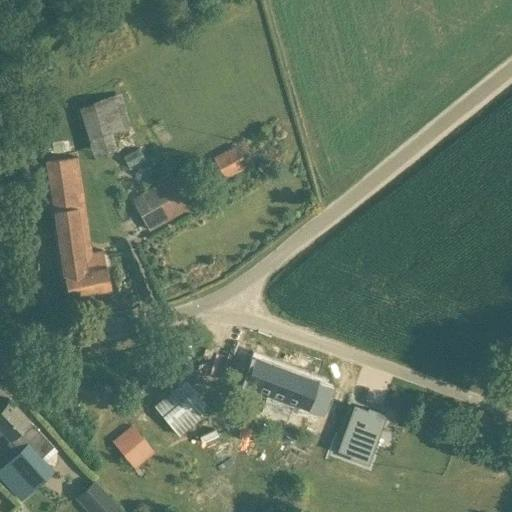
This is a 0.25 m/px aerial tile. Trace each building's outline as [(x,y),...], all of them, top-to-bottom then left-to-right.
[(130,126),(120,93),(78,104),(92,156),(116,148),(111,131),(130,126)] [(235,143),(212,156),(224,178),(247,165),(235,143)] [(173,173),(130,198),(149,231),(192,205),(173,173)] [(73,182),(49,185),(53,209),(68,298),(111,289),(102,250),(92,251),(83,253),(77,206),(73,182)] [(322,415),(325,405),(332,386),(254,357),(243,385),(265,393),(260,407),(288,419),(294,404),(322,415)] [(185,380),(155,406),(178,434),(209,408),(185,380)] [(0,474),(22,497),(30,490),(52,469),(40,457),(53,445),(9,398),(0,405),(0,431),(2,430),(19,449),(5,463),(0,467),(0,474)] [(351,454),(350,456),(367,463),(385,414),(368,408),(367,410),(354,405),(338,449),(351,454)] [(132,426),(113,441),(134,466),(153,451),(132,426)] [(87,484),(78,492),(95,511),(126,511),(94,478),(87,484)]
